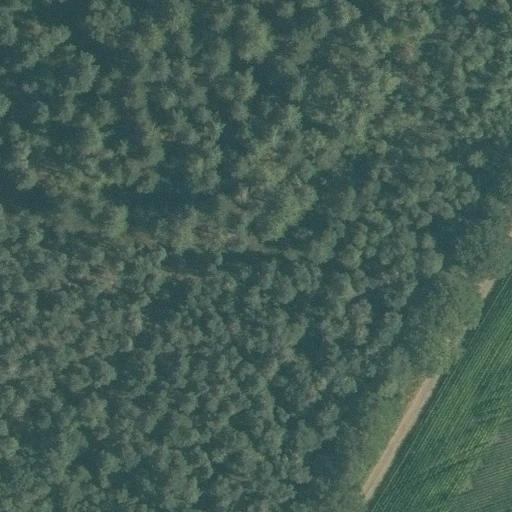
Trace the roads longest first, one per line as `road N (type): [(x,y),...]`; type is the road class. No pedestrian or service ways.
road 1 (track): [(0,205),(488,274)]
road 2 (track): [(342,511),(511,232)]
